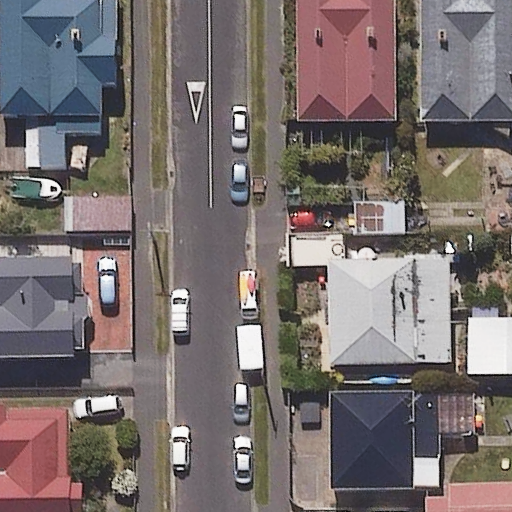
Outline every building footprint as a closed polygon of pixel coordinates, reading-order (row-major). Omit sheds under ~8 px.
[(122,0),(6,0),(9,125),(30,125),(31,172),(71,172),(70,139),(108,138),(107,93),(125,93),(122,0)] [(397,131),(393,0),(295,0),(299,134),(397,131)] [(511,0),(420,0),(421,132),(511,131),(511,0)] [(136,204),(69,203),(69,235),(136,236),(136,204)] [(409,208),(358,209),(358,239),(409,239),(409,208)] [(297,243),(298,273),(335,272),(334,242),(297,243)] [(0,365),(85,363),(83,267),(0,268),(0,365)] [(457,370),(455,267),(337,269),(338,372),(457,370)] [(511,323),(473,323),(472,380),(511,380),(511,323)] [(263,328),(239,331),(243,374),(267,372),(263,328)] [(478,399),(339,402),(341,498),(446,496),(445,441),(478,440),(478,399)] [(0,511),(74,511),(71,420),(0,423),(0,511)] [(431,502),(430,511),(511,511),(511,485),(455,486),(455,502),(431,502)]
